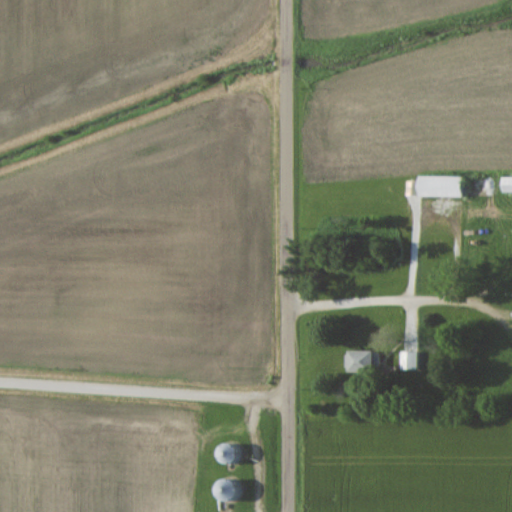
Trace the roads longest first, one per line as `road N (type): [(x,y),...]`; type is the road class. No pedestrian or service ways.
road 1 (residential): [(291,511),(288,0)]
road 2 (residential): [(291,402),(0,379)]
